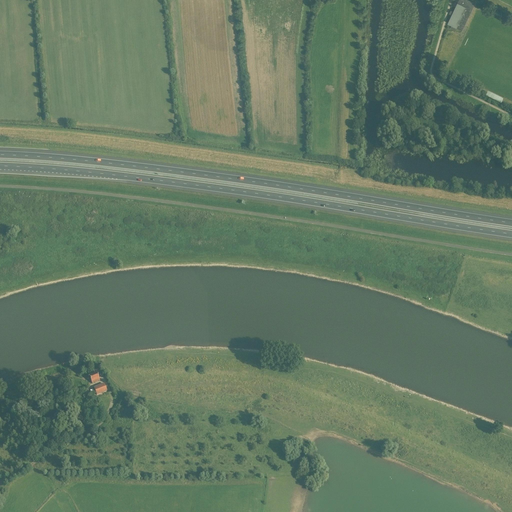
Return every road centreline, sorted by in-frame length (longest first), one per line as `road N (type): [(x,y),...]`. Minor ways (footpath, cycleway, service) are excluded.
road 1 (motorway): [(511,222),(198,173),(0,154)]
road 2 (motorway): [(0,165),(198,185),(511,233)]
road 3 (unclassified): [(511,253),(191,204),(0,186)]
road 4 (unclassified): [(0,483),(107,414),(102,373)]
